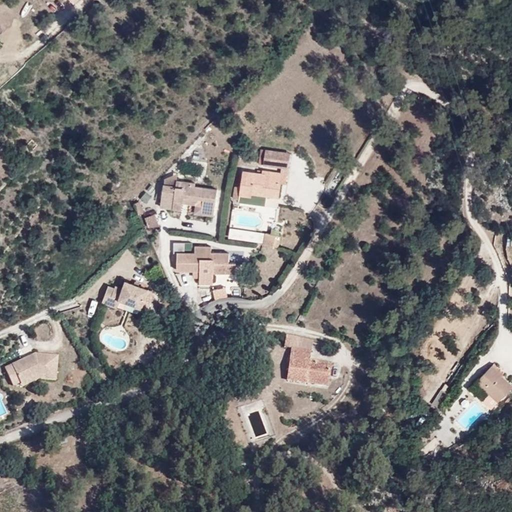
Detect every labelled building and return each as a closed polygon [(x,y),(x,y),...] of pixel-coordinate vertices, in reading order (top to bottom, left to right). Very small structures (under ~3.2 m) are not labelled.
[(65,0),(56,0),(65,10),(70,6),(65,0)] [(280,188),(283,157),(258,154),(256,178),(237,176),(235,193),(231,193),(229,205),(234,206),(234,202),(246,203),(246,199),(273,202),(275,188),(280,188)] [(196,215),(208,217),(210,197),(187,194),(188,191),(170,188),(169,195),(157,194),(154,215),(175,218),(176,211),(177,205),(197,208),(196,215)] [(207,223),(208,217),(196,215),(197,208),(177,205),(176,211),(190,213),(188,222),(207,223)] [(280,236),(280,226),(272,226),(271,236),(280,236)] [(276,238),(261,237),(260,249),(275,250),(276,238)] [(173,252),(192,251),(192,242),(173,244),(173,252)] [(223,269),(223,260),(206,260),(206,254),(190,254),(190,260),(173,261),(173,278),(188,278),(196,278),(196,284),(196,290),(209,290),(209,279),(209,269),(223,269)] [(231,260),(223,260),(223,269),(231,269),(231,260)] [(231,269),(223,269),(209,269),(209,279),(230,279),(231,269)] [(111,306),(133,314),(134,312),(136,305),(143,308),(147,298),(140,296),(117,288),(115,295),(108,293),(107,295),(101,311),(109,313),(111,306)] [(95,309),(101,311),(107,295),(101,293),(95,309)] [(134,312),(141,314),(143,308),(136,305),(134,312)] [(277,355),(283,356),(303,359),(304,349),(279,345),(277,355)] [(303,359),(283,356),(278,388),(310,393),(311,389),(320,391),(322,373),(301,370),(303,359)] [(33,380),(50,382),(53,364),(28,362),(0,374),(0,375),(8,393),(14,389),(33,380)] [(490,366),(474,382),(495,404),(511,389),(490,366)] [(50,386),(50,382),(33,380),(14,389),(17,394),(33,387),(50,386)]
